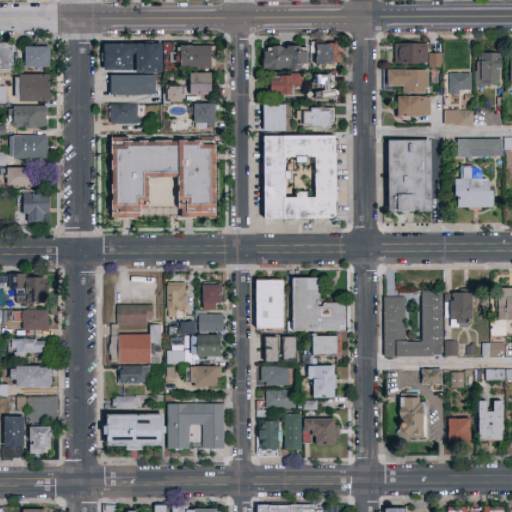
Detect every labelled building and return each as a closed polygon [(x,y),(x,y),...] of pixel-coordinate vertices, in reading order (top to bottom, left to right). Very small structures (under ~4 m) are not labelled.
[(0,70),(0,43),(13,43),(13,70),(0,70)] [(162,72),(104,72),(104,44),(162,44),(162,72)] [(339,64),(314,64),(314,44),(339,44),(339,64)] [(428,44),(428,53),(442,53),(442,65),(394,65),(394,44),(428,44)] [(25,67),(25,46),(49,46),(49,67),(25,67)] [(178,46),(216,46),(216,67),(178,67),(178,46)] [(262,46),(307,46),(307,69),(262,69),(262,46)] [(501,53),(501,86),(475,86),(475,53),(501,53)] [(511,53),(504,53),(503,79),(511,79),(511,53)] [(427,69),(427,94),(397,94),(397,87),(386,87),(386,69),(427,69)] [(189,95),(189,73),(211,73),(211,95),(189,95)] [(470,73),(470,95),(448,95),(448,73),(470,73)] [(15,74),(49,74),(49,102),(15,102),(15,74)] [(155,95),(110,95),(110,75),(155,75),(155,95)] [(270,75),(301,76),(300,85),(291,85),(291,95),(269,95),(270,75)] [(314,99),(314,75),(332,75),(332,89),(336,89),(336,99),(314,99)] [(166,102),(166,87),(183,87),(183,102),(166,102)] [(428,97),(428,117),(396,117),(396,97),(428,97)] [(110,104),(136,104),(136,125),(110,125),(110,104)] [(214,104),(214,128),(193,128),(193,104),(214,104)] [(285,130),(263,130),(263,105),(285,105),(285,130)] [(47,128),(9,128),(9,107),(47,107),(47,128)] [(333,108),(333,128),(297,128),(297,108),(333,108)] [(472,111),(472,126),(444,126),(444,111),(472,111)] [(47,135),(47,159),(9,159),(9,135),(47,135)] [(264,136),(335,136),(335,219),(264,219),(264,136)] [(500,148),(511,148),(511,136),(501,137),(500,148)] [(502,139),(502,157),(458,157),(458,139),(502,139)] [(111,218),(111,140),(215,140),(215,218),(178,218),(178,178),(150,178),(150,210),(142,210),(142,218),(111,218)] [(388,212),(388,140),(430,140),(430,212),(388,212)] [(32,185),(6,185),(6,167),(32,167),(32,185)] [(493,208),(454,207),(455,178),(461,178),(461,167),(482,167),(481,189),(493,189),(493,208)] [(28,213),(22,213),(22,194),(48,194),(49,222),(28,222),(28,213)] [(18,303),(18,276),(47,276),(47,303),(18,303)] [(344,331),(292,331),(292,278),(320,278),(320,303),(344,303),(344,331)] [(285,329),(254,329),(254,280),(285,280),(285,329)] [(166,312),(166,284),(187,284),(187,312),(166,312)] [(222,284),(222,310),(203,310),(203,284),(222,284)] [(511,288),(511,320),(505,320),(505,336),(491,336),(491,320),(498,320),(498,288),(511,288)] [(443,292),(443,357),(384,357),(384,296),(406,297),(406,342),(421,342),(421,292),(443,292)] [(472,327),(449,327),(449,292),(472,292),(472,327)] [(152,306),(152,324),(116,324),(116,306),(152,306)] [(48,330),(23,330),(23,310),(48,310),(48,330)] [(223,330),(197,330),(197,314),(223,314),(223,330)] [(159,326),(159,342),(151,342),(151,363),(110,363),(110,335),(151,335),(151,326),(159,326)] [(271,361),(272,334),(257,333),(256,360),(271,361)] [(220,336),(220,358),(192,358),(192,336),(220,336)] [(279,362),(264,362),(264,336),(278,336),(279,362)] [(296,337),(296,362),(282,362),(282,337),(296,337)] [(312,356),(312,337),(337,337),(337,356),(312,356)] [(11,339),(45,339),(45,356),(11,356),(11,339)] [(458,356),(445,356),(444,341),(457,341),(458,356)] [(504,356),(482,356),(482,343),(504,343),(504,356)] [(167,364),(167,352),(185,352),(185,364),(167,364)] [(51,387),(11,387),(11,366),(51,366),(51,387)] [(220,366),(220,387),(188,387),(188,366),(220,366)] [(336,397),(309,397),(309,366),(336,366),(336,397)] [(148,383),(117,383),(117,367),(148,367),(148,383)] [(288,386),(260,386),(260,367),(288,367),(288,386)] [(441,369),(441,385),(421,385),(421,369),(441,369)] [(511,381),(486,381),(486,369),(511,369),(511,381)] [(450,388),(450,372),(463,372),(463,388),(450,388)] [(265,390),(294,390),(294,409),(265,409),(265,390)] [(425,396),(425,439),(399,439),(399,396),(425,396)] [(137,397),(137,409),(114,409),(114,397),(137,397)] [(502,402),(502,441),(478,441),(478,402),(502,402)] [(224,404),(224,449),(202,449),(202,425),(189,425),(189,449),(167,449),(167,404),(224,404)] [(2,458),(3,414),(24,414),(24,458),(2,458)] [(301,450),(284,450),(284,414),(301,414),(301,450)] [(107,416),(163,416),(163,447),(106,447),(107,416)] [(338,419),(338,444),(314,444),(314,436),(305,436),(305,419),(338,419)] [(471,419),(471,442),(447,442),(447,419),(471,419)] [(256,456),(256,421),(279,421),(279,456),(256,456)] [(29,454),(29,427),(51,427),(51,454),(29,454)] [(160,511),(161,503),(149,503),(148,511),(160,511)] [(213,511),(214,506),(180,507),(180,503),(168,503),(167,511),(213,511)] [(250,503),(249,511),(310,511),(310,503),(250,503)]
